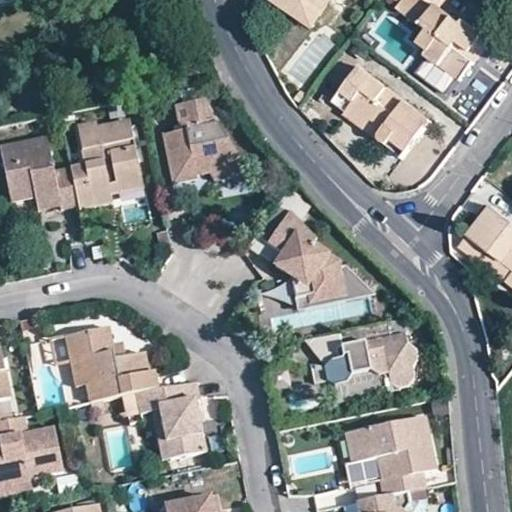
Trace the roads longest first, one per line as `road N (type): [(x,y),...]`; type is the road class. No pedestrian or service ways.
road 1 (residential): [(0,304),(110,278),(226,354),(261,511)]
road 2 (residential): [(221,0),(267,99),(306,151),(401,244)]
road 3 (residential): [(401,244),(441,286),(460,321),(487,511)]
road 4 (residential): [(401,244),(511,109)]
